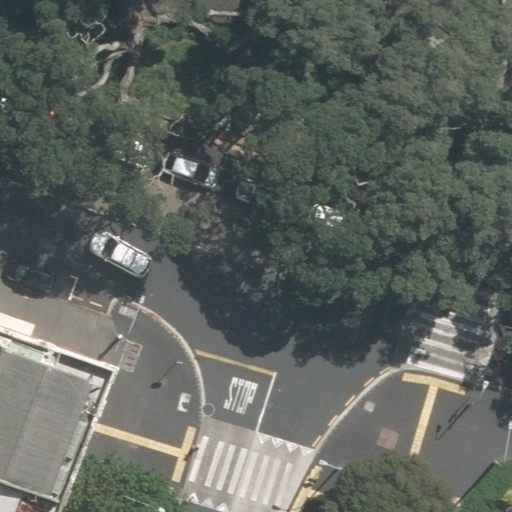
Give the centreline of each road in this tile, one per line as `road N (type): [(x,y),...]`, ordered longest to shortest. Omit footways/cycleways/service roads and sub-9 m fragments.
road 1 (tertiary): [(321,289),(0,177)]
road 2 (tertiary): [(321,289),(239,511)]
road 3 (residential): [(511,347),(321,289)]
